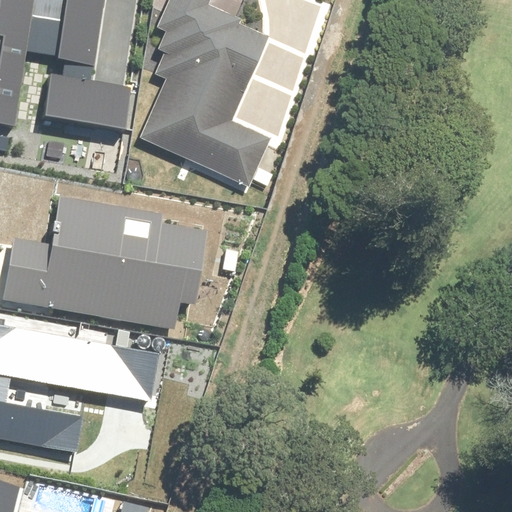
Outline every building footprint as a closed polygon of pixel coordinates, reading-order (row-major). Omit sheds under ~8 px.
[(62,0),(62,2),(46,0),(0,0),(0,129),(15,132),(27,56),(52,60),(41,123),(119,136),(126,96),(88,90),(102,0),(62,0)] [(139,144),(243,192),(265,146),(226,128),(265,44),(203,15),(209,0),(169,0),(154,34),(163,38),(155,55),(165,59),(154,83),(165,88),(139,144)] [(15,244),(5,309),(174,332),(178,304),(186,305),(197,226),(55,206),(49,249),(15,244)] [(0,444),(79,456),(87,399),(147,407),(153,361),(0,339),(0,444)] [(0,511),(14,511),(17,499),(0,494),(0,511)]
